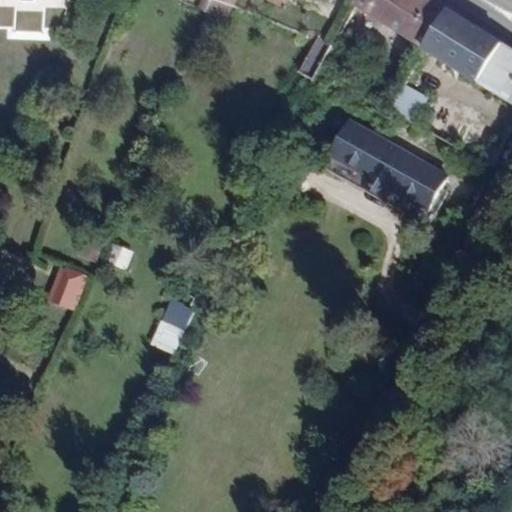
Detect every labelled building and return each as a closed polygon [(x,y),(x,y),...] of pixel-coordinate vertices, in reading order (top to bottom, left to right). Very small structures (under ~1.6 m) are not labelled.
[(0,0),(0,9),(67,11),(67,0),(0,0)] [(222,7),(245,16),(248,9),(235,3),(224,0),(213,0),(209,11),(218,15),(222,7)] [(450,10),(434,0),(356,0),(355,4),(427,48),(450,10)] [(427,48),(480,81),(505,44),(450,10),(427,48)] [(319,35),(316,39),(300,70),(316,79),(320,72),(335,43),(319,35)] [(480,81),(511,100),(511,48),(505,44),(480,81)] [(390,110),(409,120),(423,95),(405,85),(390,110)] [(428,98),(423,95),(409,120),(414,123),(428,98)] [(429,209),(442,186),(448,176),(351,123),(334,156),(367,174),(368,186),(386,195),(396,190),(429,209)] [(429,226),(449,190),(442,186),(429,209),(396,190),(386,195),(368,186),(367,174),(334,156),(326,169),(429,226)] [(132,253),(116,246),(109,262),(124,269),(132,253)] [(505,256),(483,246),(474,265),(496,276),(505,256)] [(57,266),(48,306),(77,313),(87,273),(57,266)] [(195,295),(184,290),(179,300),(190,305),(195,295)] [(165,320),(154,342),(175,353),(187,331),(165,320)]
